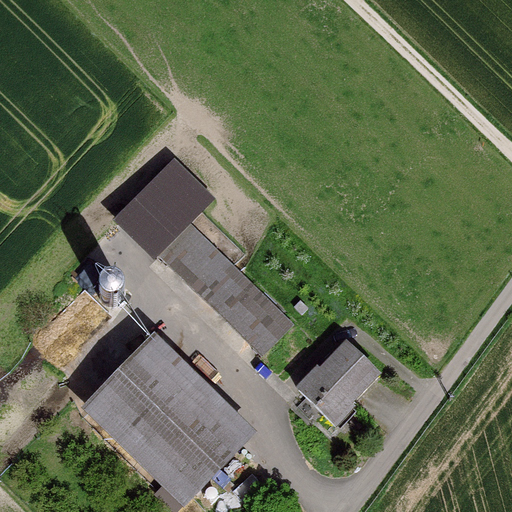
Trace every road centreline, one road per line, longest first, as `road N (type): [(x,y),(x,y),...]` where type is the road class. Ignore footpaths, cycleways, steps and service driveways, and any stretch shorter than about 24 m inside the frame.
road 1 (residential): [(511,291),(345,511)]
road 2 (track): [(511,157),(347,0)]
